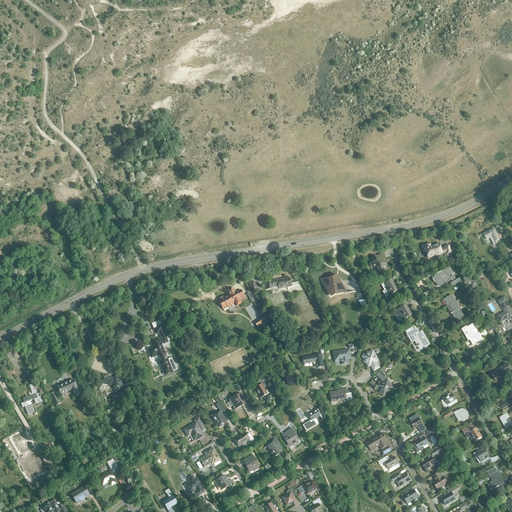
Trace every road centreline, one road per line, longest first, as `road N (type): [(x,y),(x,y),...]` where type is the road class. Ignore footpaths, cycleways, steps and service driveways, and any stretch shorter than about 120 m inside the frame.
road 1 (residential): [(0,340),(144,271),(409,226),(511,180)]
road 2 (residential): [(377,421),(251,496)]
road 3 (residential): [(456,373),(400,277),(392,248)]
